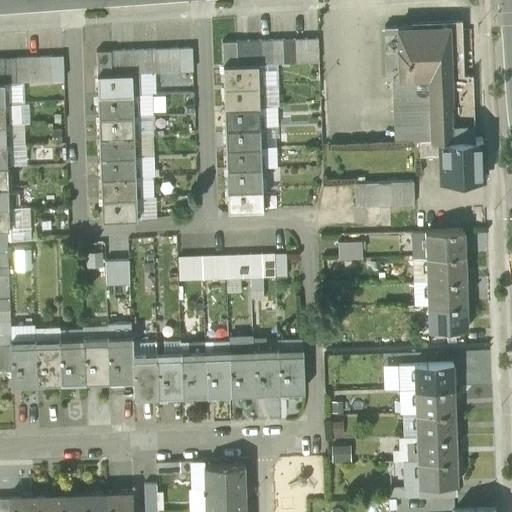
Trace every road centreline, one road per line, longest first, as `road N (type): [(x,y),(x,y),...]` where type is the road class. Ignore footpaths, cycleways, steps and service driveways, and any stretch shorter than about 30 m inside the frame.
road 1 (residential): [(209,225),(81,229),(68,1)]
road 2 (residential): [(209,225),(286,223),(307,243),(313,424),(302,440),(264,445)]
road 3 (residential): [(264,445),(0,451)]
road 4 (residential): [(201,0),(209,225)]
